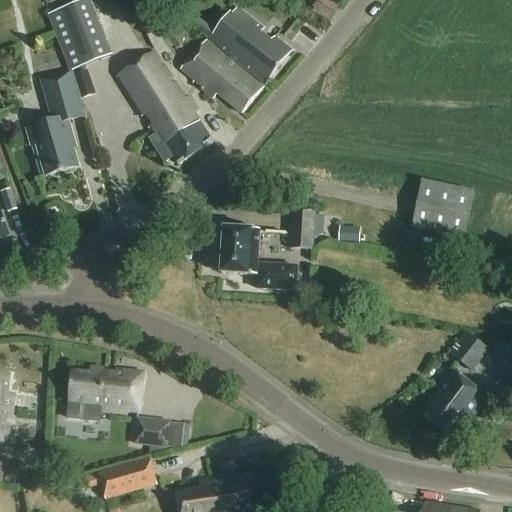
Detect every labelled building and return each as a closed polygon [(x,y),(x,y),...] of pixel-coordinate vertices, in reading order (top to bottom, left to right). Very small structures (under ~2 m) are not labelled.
[(90,0),(48,17),(70,73),(113,56),(90,0)] [(338,9),(319,0),(310,0),(308,6),(316,10),(313,15),(331,24),(338,9)] [(189,25),(211,42),(267,87),(293,54),(275,40),(270,44),(260,36),(264,31),(239,11),(233,18),(231,16),(222,27),(214,21),(208,28),(195,18),(189,25)] [(263,90),(208,48),(186,78),(195,85),(194,87),(214,103),(218,97),(243,117),(263,90)] [(115,82),(122,93),(141,121),(147,117),(154,128),(148,131),(161,151),(157,154),(165,166),(174,160),(179,168),(212,145),(152,57),(115,82)] [(86,119),(72,74),(42,82),(51,117),(36,121),(38,128),(27,131),(32,149),(37,147),(46,179),(80,169),(72,143),(75,142),(69,124),(86,119)] [(88,78),(75,83),(83,102),(95,97),(88,78)] [(466,242),(476,197),(427,186),(417,231),(466,242)] [(10,191),(1,194),(8,214),(17,211),(10,191)] [(0,241),(11,238),(0,208),(0,207),(0,241)] [(293,214),(291,251),(314,252),(315,241),(324,236),(324,221),(316,221),(316,215),(293,214)] [(341,228),(340,244),(361,246),(362,229),(341,228)] [(259,267),(260,259),(260,248),(261,233),(225,231),(223,276),(259,278),(258,291),(297,294),(298,269),(259,267)] [(467,334),(451,357),(474,373),(490,351),(467,334)] [(143,376),(92,371),(91,377),(73,375),(70,407),(139,414),(143,376)] [(490,400),(453,372),(438,392),(441,393),(423,417),(453,441),(469,420),(472,422),(490,400)] [(10,378),(0,376),(0,447),(9,448),(15,397),(8,396),(10,378)] [(137,420),(134,447),(169,451),(169,449),(171,425),(171,423),(137,420)] [(171,425),(169,449),(186,451),(188,427),(171,425)] [(85,479),(88,490),(101,487),(105,502),(156,488),(148,461),(85,479)] [(260,511),(253,477),(223,484),(223,480),(200,484),(202,492),(178,497),(180,511),(260,511)]
